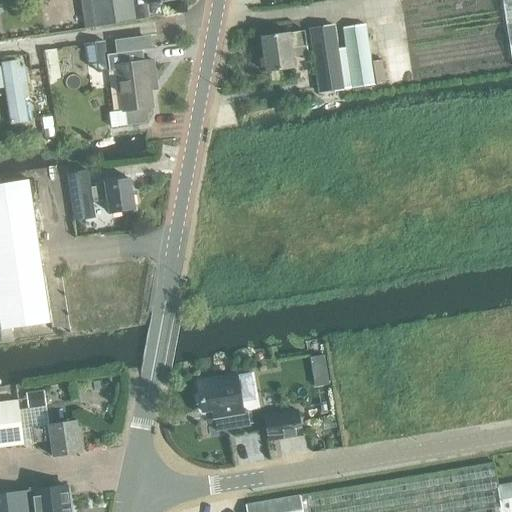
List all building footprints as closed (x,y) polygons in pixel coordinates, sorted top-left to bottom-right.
[(176,1),(175,0),(79,0),(84,28),(149,19),(147,6),(149,5),(176,1)] [(351,88),(375,85),(365,24),(341,28),(351,88)] [(333,26),(308,30),(318,93),(343,89),(333,26)] [(288,32),(260,36),(264,71),(293,67),(290,48),(306,46),(304,30),(288,33),(288,32)] [(107,54),(105,42),(84,45),(86,64),(98,72),(109,70),(115,70),(120,109),(120,111),(108,113),(110,127),(127,125),(145,122),(146,122),(148,119),(147,108),(151,108),(153,107),(149,81),(153,80),(156,80),(154,61),(150,62),(144,62),(142,49),(107,54)] [(0,88),(5,88),(11,125),(28,122),(18,60),(1,63),(1,66),(0,66),(0,88)] [(52,117),(41,118),(43,138),(54,137),(52,117)] [(111,214),(135,210),(131,178),(106,183),(107,186),(90,188),(87,171),(68,175),(76,223),(94,219),(92,202),(109,199),(111,214)] [(0,344),(3,344),(1,331),(52,323),(29,179),(0,183),(0,344)] [(213,409),(217,430),(250,424),(247,410),(243,410),(236,374),(197,381),(202,411),(213,409)] [(326,376),(313,379),(314,387),(328,384),(326,376)] [(25,394),(28,409),(29,408),(39,407),(45,406),(43,390),(25,394)] [(0,402),(0,446),(22,444),(36,443),(36,442),(34,426),(49,425),(46,406),(45,406),(39,407),(29,408),(28,409),(19,410),(18,400),(0,402)] [(296,412),(266,417),(269,439),(300,434),(296,412)] [(36,442),(51,440),(53,457),(81,454),(77,421),(49,425),(34,426),(36,442)] [(260,436),(237,441),(241,460),(264,455),(260,436)] [(501,511),(493,463),(304,494),(306,511),(501,511)] [(501,511),(511,511),(511,482),(497,485),(501,511)] [(37,511),(77,511),(75,485),(35,489),(37,511)] [(31,491),(0,494),(0,511),(33,511),(32,501),(31,491)] [(247,511),(306,511),(304,494),(300,495),(300,496),(247,505),(247,511)]
